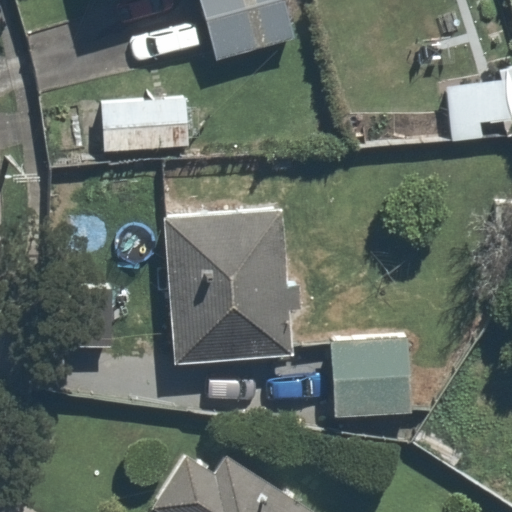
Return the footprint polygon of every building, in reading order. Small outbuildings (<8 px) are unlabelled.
[(280,34),(272,0),(201,0),(213,49),(280,34)] [(511,60),(454,70),(465,133),(511,125),(511,60)] [(197,84),(102,91),(106,146),(201,138),(197,84)] [(288,189),(164,200),(177,353),(301,343),(288,189)] [(429,324),(332,326),(334,406),(431,403),(429,324)] [(155,493),(178,508),(175,511),(328,511),(332,507),(229,435),(219,449),(196,434),(155,493)]
